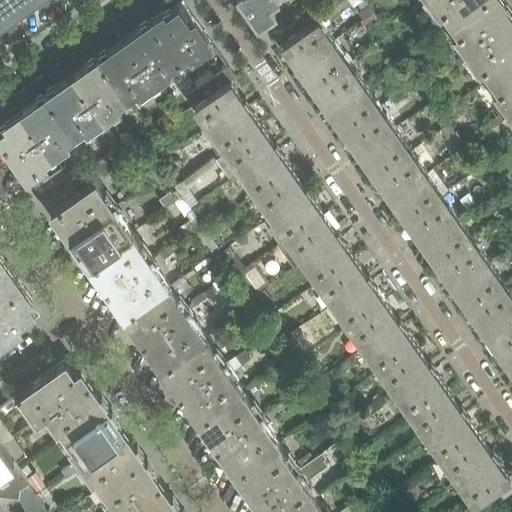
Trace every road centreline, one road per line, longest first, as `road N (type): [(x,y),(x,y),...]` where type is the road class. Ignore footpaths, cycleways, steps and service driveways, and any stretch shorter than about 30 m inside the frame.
road 1 (residential): [(511,417),(215,0)]
road 2 (residential): [(220,511),(81,317)]
road 3 (residential): [(131,0),(0,93)]
road 4 (residential): [(81,317),(0,204)]
